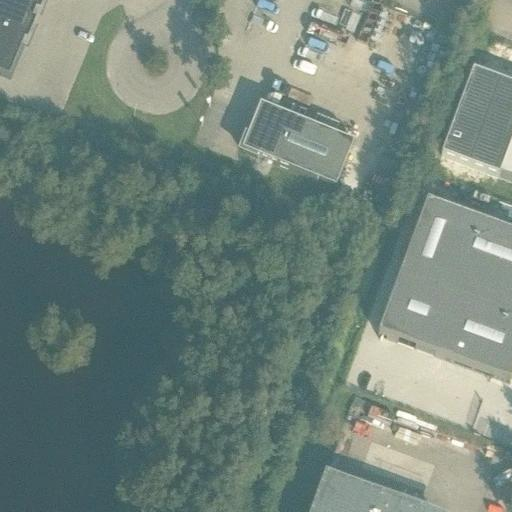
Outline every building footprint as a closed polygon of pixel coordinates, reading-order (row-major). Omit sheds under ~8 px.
[(0,0),(0,76),(8,80),(23,43),(26,45),(35,23),(31,22),(35,13),(38,14),(44,0),(0,0)] [(298,15),(303,0),(289,0),(272,43),(294,51),(307,18),(298,15)] [(511,88),(472,74),(441,159),(511,184),(511,88)] [(389,111),(413,117),(416,104),(392,98),(389,111)] [(351,147),(259,109),(248,137),(245,135),(236,155),(256,163),(258,158),(334,190),(351,147)] [(378,336),(510,384),(511,377),(511,236),(427,205),(378,336)] [(420,511),(324,477),(311,511),(420,511)] [(497,506),(511,510),(511,492),(502,489),(497,506)]
